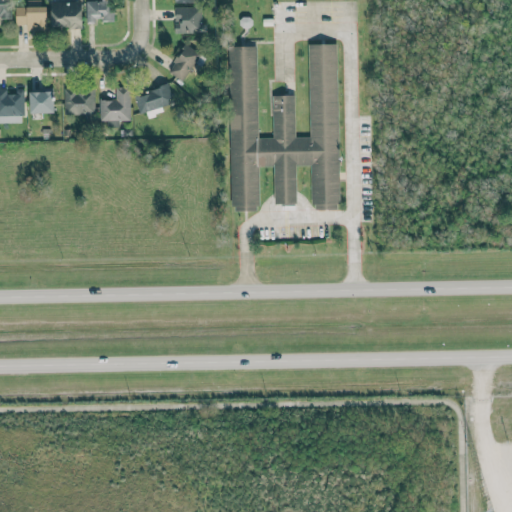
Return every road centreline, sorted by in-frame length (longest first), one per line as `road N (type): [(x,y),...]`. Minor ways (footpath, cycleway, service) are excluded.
road 1 (primary): [(0,365),(511,355)]
road 2 (primary): [(511,287),(0,295)]
road 3 (residential): [(0,52),(137,52)]
